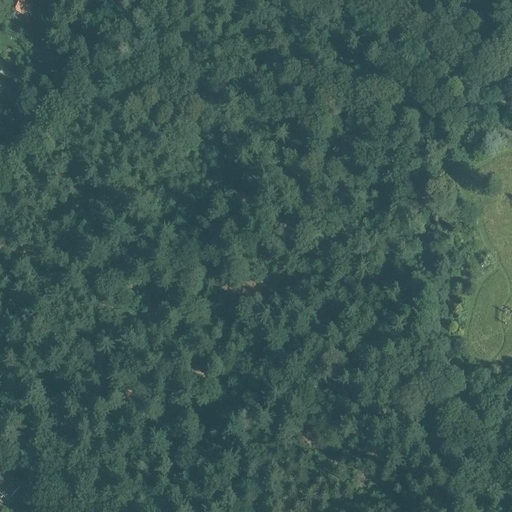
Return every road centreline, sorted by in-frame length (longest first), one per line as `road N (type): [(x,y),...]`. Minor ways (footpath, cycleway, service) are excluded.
road 1 (unclassified): [(142,0),(35,159),(3,181)]
road 2 (secondary): [(511,103),(348,0)]
